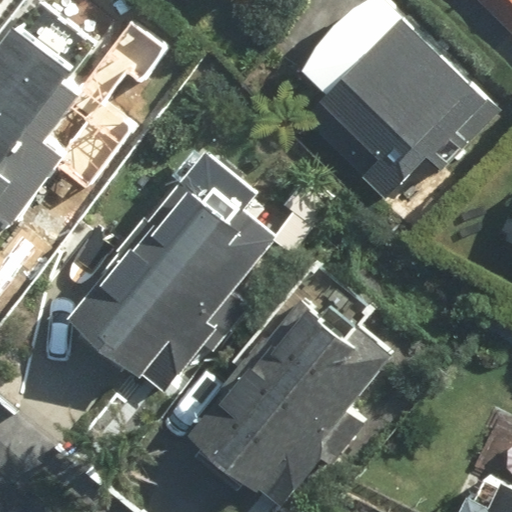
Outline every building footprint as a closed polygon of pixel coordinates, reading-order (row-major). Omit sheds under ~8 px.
[(0,0),(0,41),(31,0),(0,0)] [(511,0),(498,0),(511,13),(511,0)] [(321,109),(402,193),(511,88),(511,87),(431,4),(321,109)] [(44,6),(0,63),(0,213),(13,197),(37,215),(92,143),(61,119),(110,55),(44,6)] [(230,140),(85,308),(181,391),(243,319),(232,310),(304,226),(271,199),(283,185),(230,140)] [(346,427),(418,341),(332,270),(202,427),(297,506),(356,435),(346,427)] [(511,511),(511,489),(496,481),(480,511),(511,511)]
